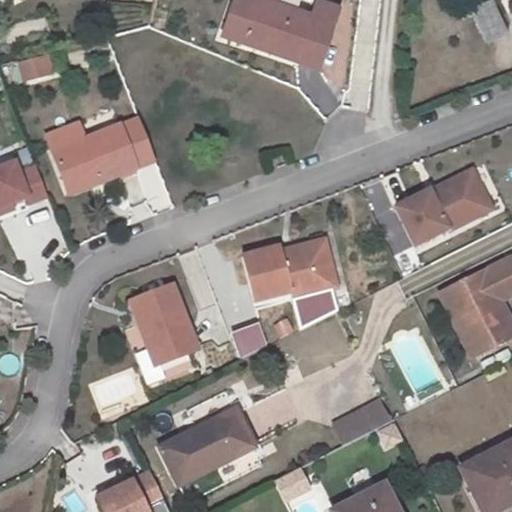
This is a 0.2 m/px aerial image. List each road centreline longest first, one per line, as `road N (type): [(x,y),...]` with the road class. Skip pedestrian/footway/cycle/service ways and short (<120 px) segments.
road 1 (residential): [(511,102),(90,265),(73,316)]
road 2 (residential): [(73,316),(29,448),(0,461)]
road 3 (unknown): [(381,0),(375,155)]
